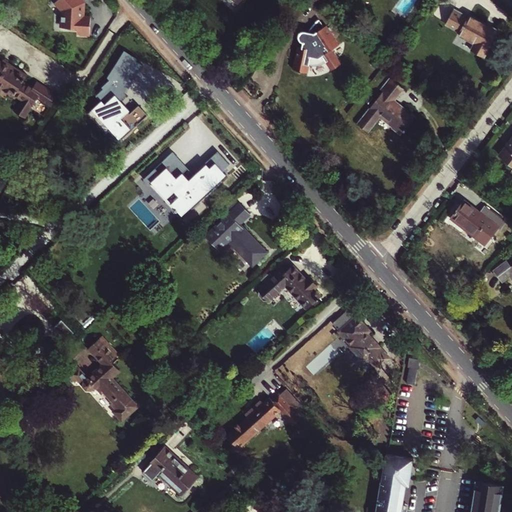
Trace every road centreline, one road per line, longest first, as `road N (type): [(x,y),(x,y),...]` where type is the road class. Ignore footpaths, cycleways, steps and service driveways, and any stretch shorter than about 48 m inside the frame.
road 1 (residential): [(212,85),(0,284)]
road 2 (primary): [(212,85),(374,264)]
road 3 (residential): [(374,264),(511,87)]
road 4 (primary): [(374,264),(511,414)]
